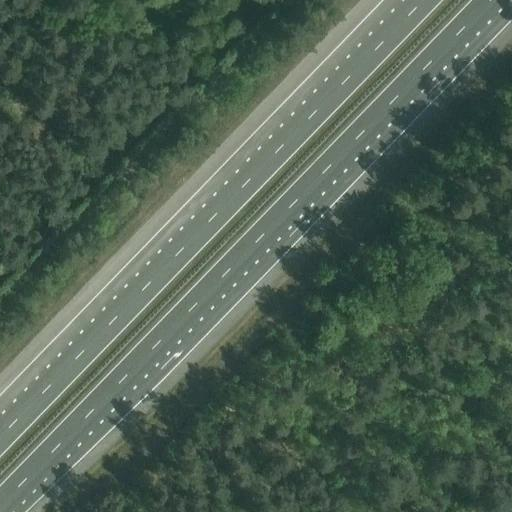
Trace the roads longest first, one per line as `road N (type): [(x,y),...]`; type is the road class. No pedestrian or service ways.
road 1 (motorway): [(0,507),(491,0)]
road 2 (motorway): [(422,0),(0,437)]
